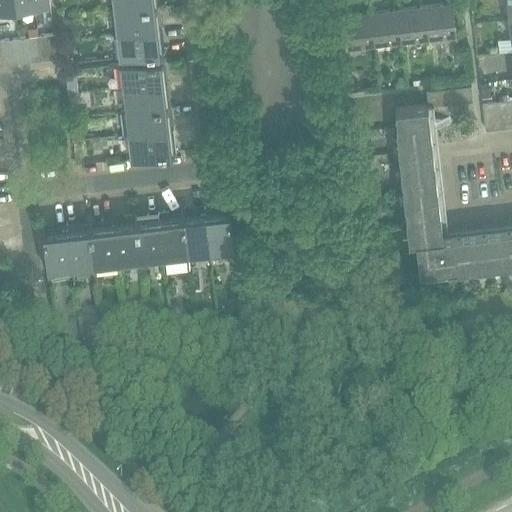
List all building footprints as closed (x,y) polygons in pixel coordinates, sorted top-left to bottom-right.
[(14,0),(0,0),(0,11),(15,10),(14,0)] [(33,0),(14,0),(15,10),(34,8),(33,0)] [(112,0),(114,9),(159,4),(158,0),(112,0)] [(451,3),(423,6),(427,39),(455,36),(451,3)] [(114,9),(117,32),(161,27),(159,4),(114,9)] [(423,6),(397,9),(400,42),(427,39),(423,6)] [(397,9),(370,12),(374,45),(400,42),(397,9)] [(346,48),(374,45),(370,12),(342,15),(346,48)] [(164,51),(161,27),(117,32),(119,56),(164,51)] [(40,60),(56,58),(53,34),(37,36),(40,60)] [(27,49),(14,50),(15,62),(40,60),(37,36),(25,37),(27,49)] [(27,49),(25,37),(0,39),(0,41),(3,64),(15,62),(14,50),(27,49)] [(462,51),(454,52),(455,61),(463,61),(462,51)] [(117,53),(108,53),(109,76),(118,76),(117,53)] [(120,62),(123,86),(168,81),(165,57),(120,62)] [(488,80),(480,81),(481,97),(489,96),(488,80)] [(123,86),(126,110),(170,104),(168,81),(123,86)] [(78,91),(77,82),(66,83),(67,92),(78,91)] [(470,86),(462,87),(463,102),(472,101),(470,86)] [(462,87),(453,88),(454,103),(463,102),(462,87)] [(453,88),(444,89),(445,104),(454,103),(453,88)] [(444,89),(435,90),(436,105),(445,104),(444,89)] [(435,90),(426,91),(427,104),(428,105),(436,105),(435,90)] [(506,100),(494,101),(497,128),(509,127),(506,100)] [(494,101),(482,103),(485,130),(497,128),(494,101)] [(126,110),(128,133),(173,128),(170,104),(126,110)] [(511,227),(442,236),(427,106),(428,105),(427,104),(395,108),(397,126),(395,126),(408,241),(416,240),(419,272),(454,268),(455,269),(511,262),(511,227)] [(176,152),(173,128),(128,133),(131,157),(176,152)] [(227,205),(204,207),(209,252),(233,249),(227,205)] [(204,207),(181,210),(186,255),(209,252),(204,207)] [(181,210),(157,213),(163,257),(186,255),(181,210)] [(157,213),(134,216),(140,260),(163,257),(157,213)] [(134,216),(112,218),(117,263),(140,260),(134,216)] [(112,218),(89,221),(94,265),(117,263),(112,218)] [(89,221),(66,223),(71,268),(94,265),(89,221)] [(48,271),(71,268),(66,223),(43,226),(48,271)]
